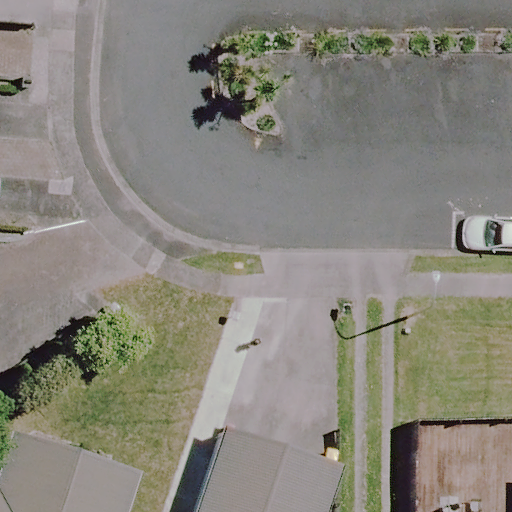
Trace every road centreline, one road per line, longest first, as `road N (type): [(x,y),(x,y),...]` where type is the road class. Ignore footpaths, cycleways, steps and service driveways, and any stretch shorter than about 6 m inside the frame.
road 1 (residential): [(243,183),(511,175)]
road 2 (residential): [(183,0),(170,14),(165,136),(243,183)]
